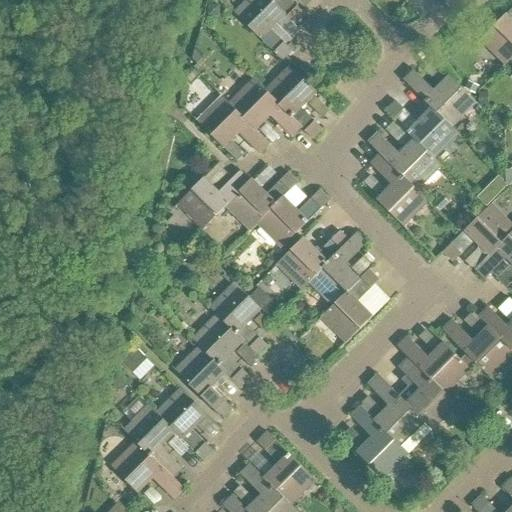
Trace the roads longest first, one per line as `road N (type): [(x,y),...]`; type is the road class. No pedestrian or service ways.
road 1 (residential): [(404,46),(319,163),(430,291)]
road 2 (residential): [(430,291),(295,431)]
